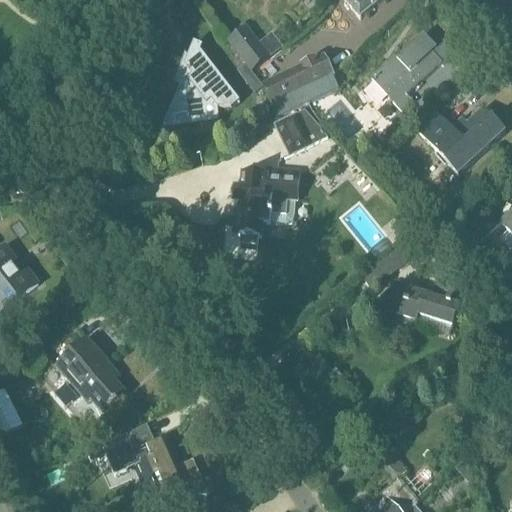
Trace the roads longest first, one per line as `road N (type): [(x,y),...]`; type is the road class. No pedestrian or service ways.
road 1 (residential): [(311,511),(139,315),(49,184)]
road 2 (unclassified): [(49,184),(123,102),(140,68),(147,0)]
